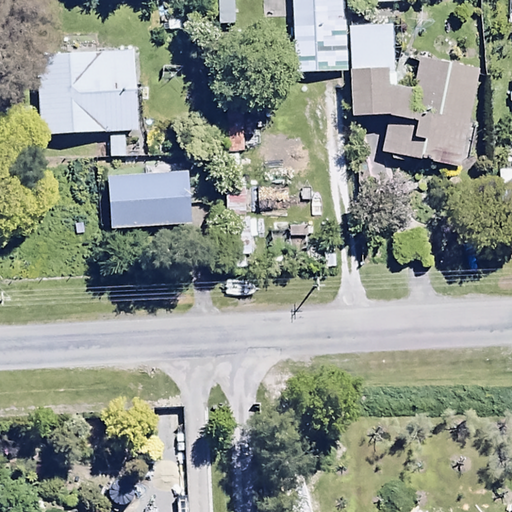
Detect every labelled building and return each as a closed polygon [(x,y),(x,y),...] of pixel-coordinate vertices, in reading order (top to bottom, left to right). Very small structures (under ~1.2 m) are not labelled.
[(339,0),(289,0),(293,80),(343,78),(339,0)] [(399,0),(371,0),(372,10),(400,9),(399,0)] [(391,32),(349,33),(351,78),(347,78),(350,126),(383,124),(378,159),(459,176),(479,79),(418,66),(412,97),(395,94),(391,32)] [(34,62),(35,142),(136,140),(135,60),(34,62)] [(28,114),(0,113),(0,152),(28,153),(28,114)] [(240,159),(224,160),(229,275),(308,272),(307,231),(267,233),(267,238),(247,239),(246,217),(254,217),(253,188),(241,189),(240,159)] [(511,175),(498,176),(499,243),(511,243),(511,175)] [(185,179),(106,184),(109,238),(189,233),(185,179)]
